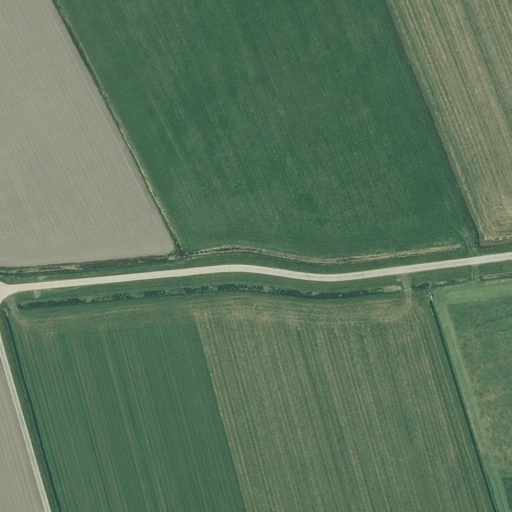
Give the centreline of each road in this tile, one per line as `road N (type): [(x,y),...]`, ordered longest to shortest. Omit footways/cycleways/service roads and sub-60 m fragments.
road 1 (unclassified): [(0,289),(239,269),(336,280),(511,253)]
road 2 (unclassified): [(48,511),(0,340)]
